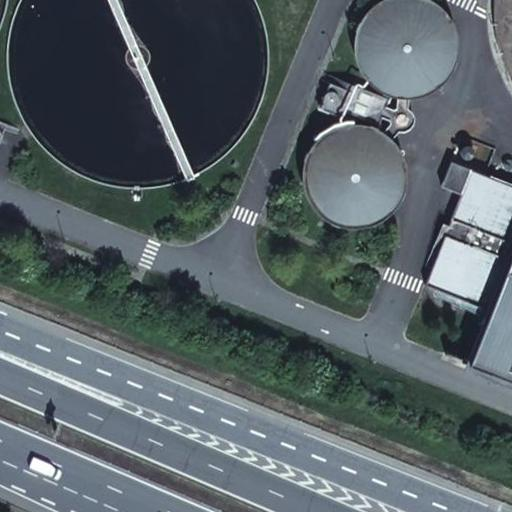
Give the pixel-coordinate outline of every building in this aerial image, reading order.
[(423,0),(389,0),(386,1),(381,3),(376,7),(372,10),(369,13),(365,18),(362,23),(357,34),(356,42),(356,51),(356,56),(357,61),(361,71),(367,79),(369,82),(373,85),(380,91),(384,93),(389,95),(396,97),(401,98),(410,98),(413,98),(417,97),(422,96),(427,94),(437,88),(444,82),(447,79),(453,68),(456,58),(457,47),(456,36),(454,30),(452,25),(449,21),(443,13),(439,9),(430,3),(424,0),(423,0)] [(378,125),(388,101),(354,87),(352,93),(329,83),(318,109),(341,118),(344,111),(378,125)] [(362,125),(357,124),(347,124),(340,126),(330,129),(325,132),(319,136),(314,141),(310,146),(306,152),(304,157),(302,163),(301,168),(301,178),(303,188),(305,193),(308,199),(313,207),(321,215),(326,218),(332,221),(337,223),(342,224),(348,225),(358,225),(362,225),(370,223),(376,220),(384,215),(388,211),(395,203),(397,199),(400,193),(401,188),(403,179),(403,173),(402,168),(401,161),(399,155),(396,151),(393,145),(388,140),(383,135),(379,132),(373,129),(367,126),(362,125)] [(451,160),(441,185),(461,193),(471,168),(451,160)] [(511,252),(468,362),(511,379),(511,252)]
